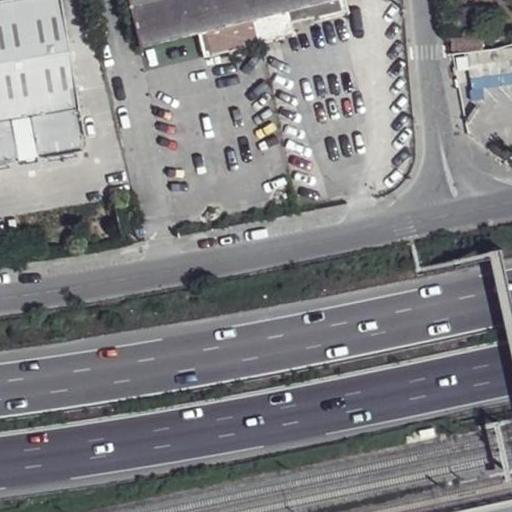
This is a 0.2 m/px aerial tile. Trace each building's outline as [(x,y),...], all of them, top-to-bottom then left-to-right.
[(0,0),(0,163),(17,160),(17,157),(37,154),(37,158),(82,149),(85,142),(60,0),(0,0)] [(128,0),(140,47),(198,33),(204,57),(294,35),(293,30),(291,23),(311,17),(313,22),(348,13),(344,0),(128,0)] [(313,25),(311,17),(291,23),(293,30),(313,25)] [(482,34),(453,39),(455,50),(484,46),(482,34)] [(471,84),(511,80),(511,46),(468,49),(471,84)] [(37,158),(37,154),(17,157),(18,167),(38,164),(37,158)]
